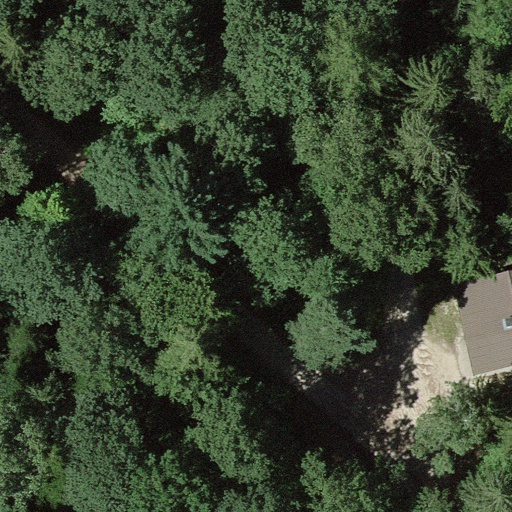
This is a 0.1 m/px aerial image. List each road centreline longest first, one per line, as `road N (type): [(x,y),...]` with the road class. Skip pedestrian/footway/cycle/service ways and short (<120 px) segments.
road 1 (track): [(445,511),(348,416),(0,111)]
road 2 (track): [(348,416),(400,363),(415,308),(420,0)]
